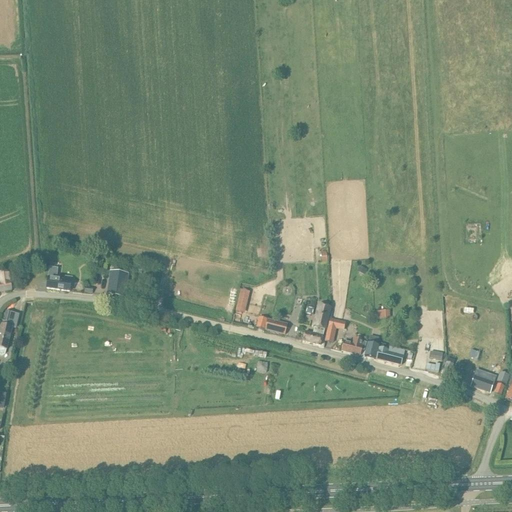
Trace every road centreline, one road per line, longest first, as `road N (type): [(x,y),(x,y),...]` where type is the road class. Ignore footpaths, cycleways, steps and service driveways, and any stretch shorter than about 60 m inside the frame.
road 1 (residential): [(477,483),(499,421),(491,401),(161,310),(25,293),(0,303)]
road 2 (primary): [(0,506),(477,483)]
